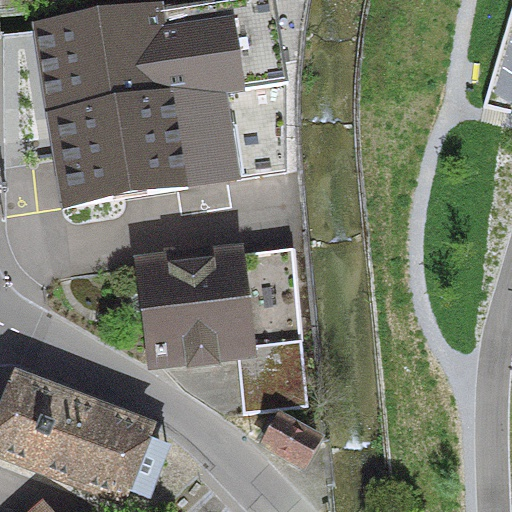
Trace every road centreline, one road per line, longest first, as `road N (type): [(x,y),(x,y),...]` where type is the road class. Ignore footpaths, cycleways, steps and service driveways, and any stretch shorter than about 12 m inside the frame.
road 1 (residential): [(0,322),(173,412),(282,511)]
road 2 (residential): [(496,511),(491,389),(511,290)]
